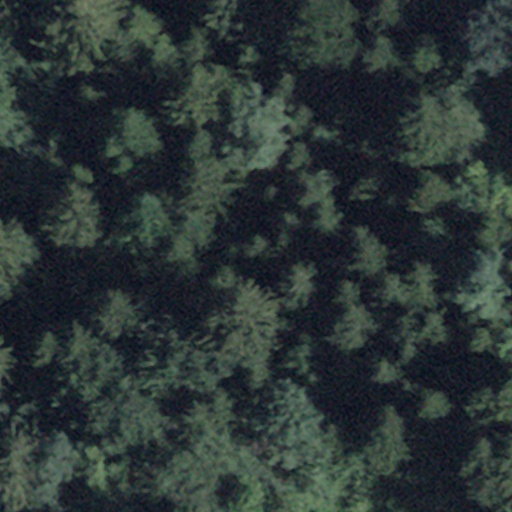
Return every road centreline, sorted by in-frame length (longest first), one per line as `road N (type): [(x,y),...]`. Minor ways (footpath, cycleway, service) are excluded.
road 1 (track): [(0,456),(104,459),(329,511)]
road 2 (track): [(468,0),(511,162)]
